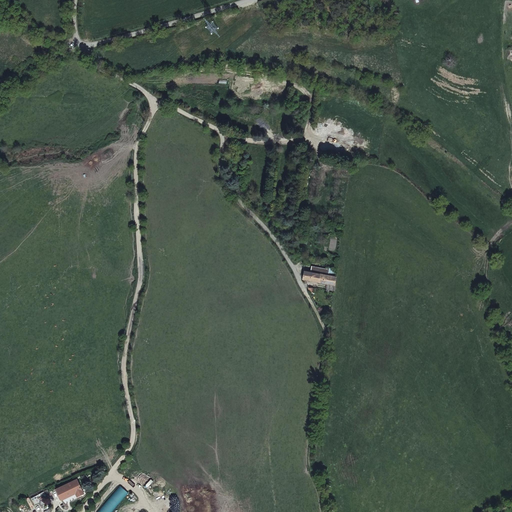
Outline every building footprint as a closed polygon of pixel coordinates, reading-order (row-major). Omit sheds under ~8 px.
[(329,266),(312,264),(311,270),(328,273),(329,266)] [(328,273),(311,270),(304,269),(303,276),(304,277),(328,281),(336,283),(337,275),(333,274),(330,273),(328,273)] [(335,291),(336,283),(328,281),(327,289),(335,291)] [(41,498),(47,510),(60,503),(61,506),(68,503),(61,489),(41,498)] [(60,503),(47,510),(47,511),(48,511),(61,506),(60,503)]
